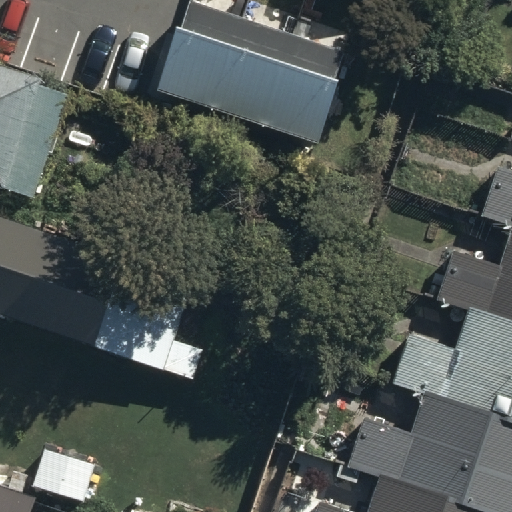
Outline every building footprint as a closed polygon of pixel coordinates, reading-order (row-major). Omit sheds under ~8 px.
[(152,104),(318,160),(351,63),(185,7),(152,104)] [(0,188),(29,198),(63,97),(0,75),(0,188)] [(511,511),(511,175),(486,166),(468,220),(511,234),(511,236),(501,270),(456,255),(438,309),(467,319),(454,358),(414,344),(396,396),(417,402),(402,445),(364,432),(346,485),(369,493),(362,511),(511,511)] [(0,329),(184,392),(195,361),(165,351),(185,292),(0,229),(0,329)] [(0,511),(36,511),(38,508),(0,494),(0,511)]
